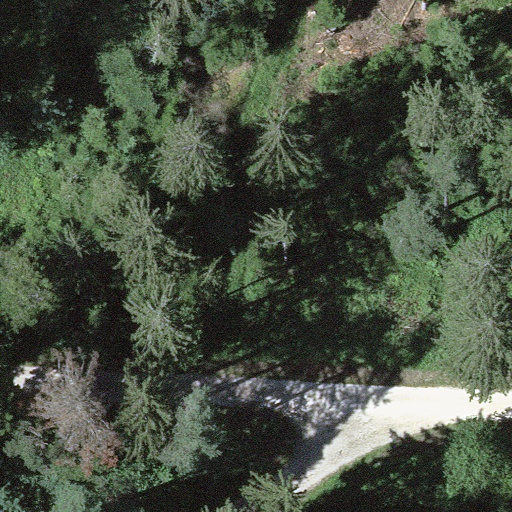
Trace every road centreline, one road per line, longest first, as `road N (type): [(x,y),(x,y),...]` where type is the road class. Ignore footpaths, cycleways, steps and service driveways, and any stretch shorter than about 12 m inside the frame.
road 1 (track): [(0,382),(382,399)]
road 2 (track): [(382,399),(312,477),(244,511)]
road 3 (track): [(382,399),(511,406)]
